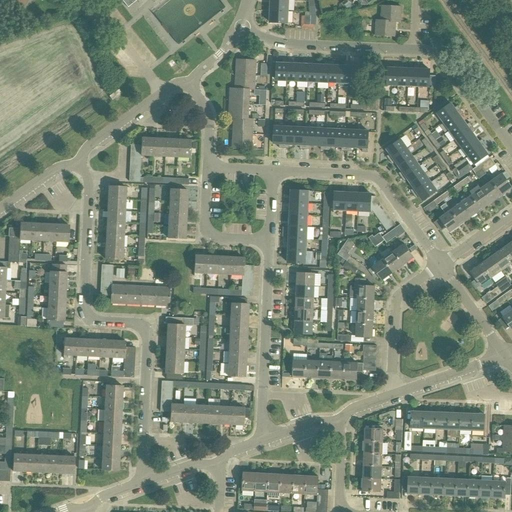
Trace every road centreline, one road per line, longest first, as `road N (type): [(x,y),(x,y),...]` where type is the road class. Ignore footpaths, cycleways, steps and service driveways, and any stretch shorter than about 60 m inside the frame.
road 1 (residential): [(146,480),(147,337),(138,324),(94,320),(84,311),(88,185),(78,164)]
road 2 (residential): [(440,264),(373,176),(273,170)]
road 3 (residential): [(263,440),(269,240)]
road 4 (residential): [(413,49),(289,44),(239,26)]
road 5 (residential): [(396,393),(396,301),(440,264)]
road 6 (residential): [(511,148),(445,57),(413,49)]
road 7 (residential): [(78,164),(91,143),(174,84),(188,83)]
road 8 (residential): [(269,240),(208,233),(207,167)]
